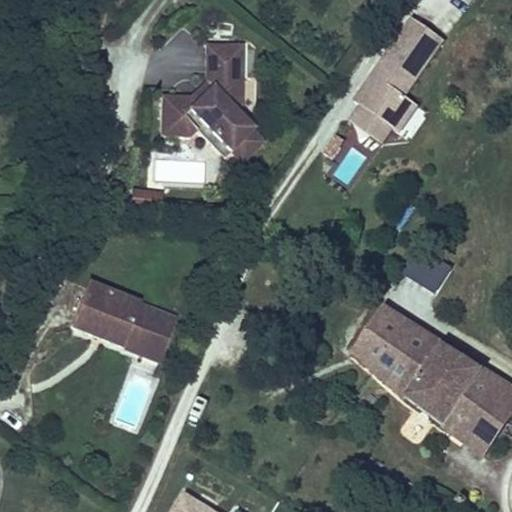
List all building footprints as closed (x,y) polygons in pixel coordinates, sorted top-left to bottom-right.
[(358,113),(388,133),(396,139),(454,55),(411,25),(352,109),(358,113)] [(191,114),(184,109),(156,110),(153,148),(183,149),(188,142),(194,135),(225,158),(246,134),(233,123),(237,54),(200,50),(199,91),(204,96),(191,114)] [(199,91),(184,109),(191,114),(204,96),(199,91)] [(379,149),(388,133),(358,113),(348,128),(379,149)] [(246,134),(225,158),(235,168),(257,142),(246,134)] [(194,135),(188,142),(219,167),(225,158),(194,135)] [(324,155),(335,162),(327,176),(348,189),(368,155),(334,136),(324,155)] [(159,209),(160,192),(130,190),(129,207),(159,209)] [(401,278),(435,296),(448,271),(414,253),(401,278)] [(74,316),(144,350),(163,307),(95,275),(74,316)] [(163,307),(144,350),(161,357),(181,316),(163,307)] [(356,354),(469,440),(505,381),(382,311),(356,354)] [(511,385),(505,381),(469,440),(489,452),(511,414),(511,385)] [(206,511),(185,499),(177,511),(206,511)]
